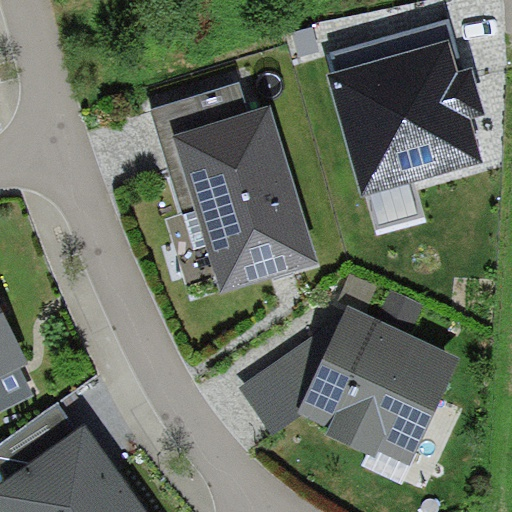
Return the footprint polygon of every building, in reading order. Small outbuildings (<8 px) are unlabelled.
[(443,56),(339,86),(370,192),(474,161),(443,56)] [(174,138),(222,288),(310,260),(262,110),(174,138)] [(0,390),(36,374),(0,293),(0,390)] [(460,360),(339,303),(288,410),(408,467),(460,360)] [(139,511),(83,426),(0,479),(0,508),(2,511),(139,511)]
